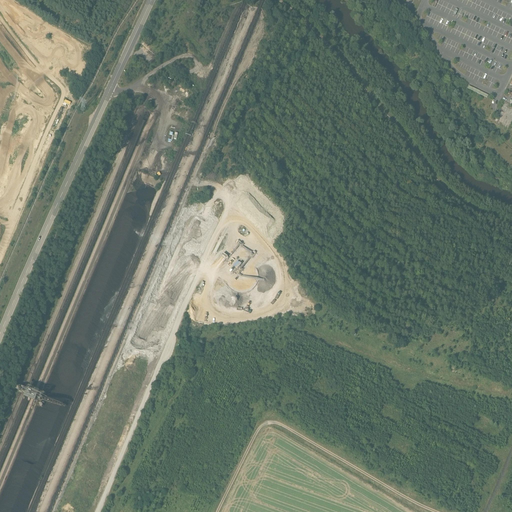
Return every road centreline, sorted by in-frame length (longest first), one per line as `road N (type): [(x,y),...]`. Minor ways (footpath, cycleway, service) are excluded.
road 1 (track): [(281,0),(339,56),(452,195),(511,228)]
road 2 (track): [(220,511),(256,436),(270,427),(420,511)]
road 3 (track): [(0,20),(62,91),(0,243)]
